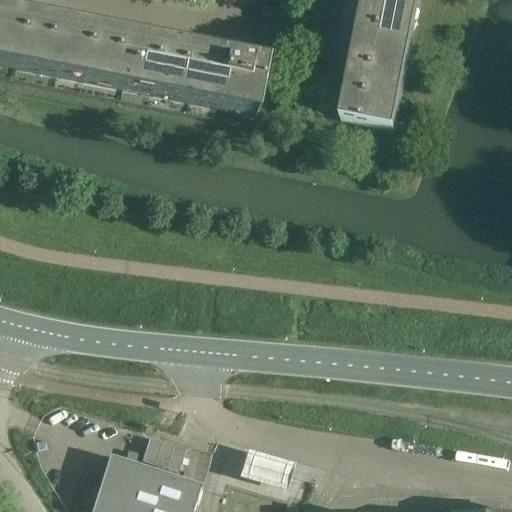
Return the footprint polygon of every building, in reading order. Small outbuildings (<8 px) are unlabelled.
[(371,0),(346,125),(392,134),(418,0),(371,0)] [(0,81),(213,123),(215,113),(254,120),(263,72),(0,20),(0,81)] [(149,441),(141,465),(177,476),(185,452),(149,441)] [(292,464),(247,450),(238,478),(283,492),(292,464)] [(108,459),(91,511),(192,511),(200,488),(108,459)]
